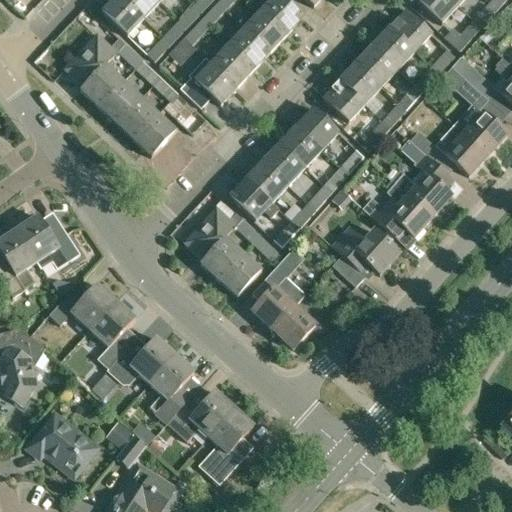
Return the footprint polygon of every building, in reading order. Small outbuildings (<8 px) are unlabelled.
[(144,23),(119,0),(115,0),(101,16),(127,41),(144,23)] [(155,0),(119,0),(144,23),(161,5),(155,0)] [(208,0),(200,0),(196,5),(204,12),(212,3),(208,0)] [(217,6),(224,13),(236,0),(222,0),(220,3),(217,6)] [(281,0),(273,0),(260,14),(287,39),(304,21),(281,0)] [(323,0),(302,0),(313,10),(323,0)] [(458,10),(448,0),(418,0),(416,3),(441,28),(458,10)] [(448,0),(458,10),(467,0),(448,0)] [(493,0),(489,6),(497,14),(509,0),(493,0)] [(200,23),(200,24),(208,31),(224,13),(217,6),(214,8),(211,12),(209,14),(200,23)] [(497,14),(489,6),(473,24),(481,31),(497,14)] [(511,13),(507,9),(499,18),(503,22),(498,27),(508,35),(511,31),(511,13)] [(190,11),(179,23),(187,30),(196,21),(198,18),(190,11)] [(103,27),(88,14),(80,23),(94,37),(103,27)] [(287,39),(260,14),(244,32),(270,57),(287,39)] [(389,32),(415,57),(432,39),(406,14),(389,32)] [(179,23),(163,40),(170,47),(171,47),(179,38),(182,36),(185,33),(187,30),(179,23)] [(192,32),(189,35),(197,42),(208,31),(200,24),(192,32)] [(481,31),(473,24),(460,37),(453,30),(444,40),(460,55),(481,31)] [(270,57),(244,32),(227,49),(253,74),(270,57)] [(389,32),(373,50),(398,74),(415,57),(389,32)] [(117,56),(125,47),(119,41),(110,50),(97,37),(64,72),(83,90),(105,68),(117,56)] [(163,40),(158,46),(165,53),(168,50),(170,47),(163,40)] [(183,41),(176,50),(183,57),(191,49),(183,41)] [(125,47),(117,56),(135,72),(143,64),(125,48),(125,47)] [(155,49),(147,58),(154,65),(163,56),(155,49)] [(227,49),(210,67),(237,92),(253,74),(227,49)] [(373,50),(356,67),(382,92),(398,74),(373,50)] [(447,52),(430,71),(438,79),(455,60),(447,52)] [(511,69),(510,67),(502,61),(495,69),(501,74),(501,79),(509,86),(499,96),(511,107),(511,69)] [(465,83),(489,105),(498,95),(473,73),(473,74),(460,62),(451,71),(465,82),(465,83)] [(220,110),(237,92),(210,67),(194,84),(191,81),(180,94),(200,113),(211,101),(220,110)] [(382,92),(356,67),(340,84),(366,109),(382,92)] [(105,68),(83,90),(80,93),(98,110),(123,85),(105,68)] [(430,71),(414,89),(422,96),(438,79),(430,71)] [(151,72),(144,80),(153,88),(160,81),(151,72)] [(489,105),(465,83),(464,84),(451,72),(443,81),(480,114),(489,105)] [(366,109),(340,84),(323,102),(349,127),(366,109)] [(140,101),(123,85),(98,110),(116,127),(140,101)] [(165,86),(158,93),(170,104),(177,97),(165,86)] [(422,96),(414,89),(398,106),(406,114),(422,96)] [(170,104),(163,111),(173,120),(192,138),(205,124),(195,114),(186,105),(183,102),(180,100),(178,97),(177,97),(170,104)] [(140,101),(116,127),(133,144),(158,118),(140,101)] [(398,106),(382,124),(390,132),(406,114),(398,106)] [(312,112),(296,130),(322,155),(339,137),(312,112)] [(464,137),(488,159),(506,138),(482,116),(464,137)] [(176,135),(158,118),(133,144),(151,161),(176,135)] [(377,146),(390,132),(382,124),(360,148),(368,155),(377,146)] [(322,155),(296,130),(279,148),(306,173),(322,155)] [(434,166),(434,165),(443,156),(421,134),(411,144),(422,155),(434,166)] [(488,159),(464,137),(445,158),(469,180),(488,159)] [(306,173),(279,148),(263,165),(289,190),(306,173)] [(355,153),(339,171),(347,179),(363,161),(355,153)] [(434,166),(422,155),(412,166),(420,174),(411,184),(404,177),(401,179),(395,174),(388,181),(391,184),(432,221),(451,199),(439,189),(449,179),(434,165),(434,166)] [(263,165),(246,183),(273,207),(289,190),(263,165)] [(347,179),(339,171),(323,189),(331,197),(347,179)] [(279,214),(273,207),(246,183),(229,201),(256,225),(265,216),(272,222),(279,214)] [(432,221),(391,184),(385,190),(388,194),(386,196),(399,208),(390,219),(380,210),(371,220),(395,243),(404,234),(413,242),(432,221)] [(331,197),(323,189),(307,206),(315,214),(331,197)] [(332,204),(340,211),(350,200),(342,193),(332,204)] [(307,206),(290,224),(299,232),(315,214),(307,206)] [(235,232),(243,223),(236,217),(230,224),(216,212),(184,247),(204,265),(225,242),(235,232)] [(17,233),(37,264),(41,270),(52,262),(54,266),(58,272),(80,257),(64,232),(52,240),(39,219),(17,233)] [(243,223),(235,232),(252,248),(260,239),(243,223)] [(299,232),(290,224),(274,242),(283,250),(299,232)] [(399,257),(379,239),(374,234),(364,245),(349,232),(332,250),(342,259),(360,275),(368,268),(380,279),(399,257)] [(37,264),(17,233),(0,243),(0,253),(9,268),(0,273),(0,279),(13,300),(36,286),(26,271),(37,264)] [(278,256),(260,239),(252,248),(270,264),(278,256)] [(225,242),(204,265),(201,268),(219,284),(243,258),(225,242)] [(294,311),(295,311),(304,301),(285,283),(300,267),(290,257),(253,297),(262,305),(252,315),(273,334),(294,311)] [(262,275),(243,258),(219,284),(238,301),(262,275)] [(342,259),(333,269),(356,290),(365,280),(360,275),(342,259)] [(90,333),(115,305),(96,288),(80,306),(69,296),(49,318),(60,328),(71,316),(90,333)] [(115,305),(90,333),(109,350),(98,362),(108,372),(128,350),(117,341),(134,322),(115,305)] [(294,311),(273,334),(293,354),(315,330),(295,311),(294,311)] [(32,372),(43,354),(24,342),(28,338),(19,330),(0,335),(0,352),(5,349),(9,352),(0,365),(0,393),(22,407),(35,387),(32,372)] [(128,350),(108,372),(107,373),(123,387),(129,386),(138,377),(149,387),(174,359),(155,341),(138,360),(128,350)] [(194,376),(174,359),(149,387),(161,397),(152,407),(152,414),(167,427),(187,404),(177,395),(194,376)] [(198,414),(187,404),(167,427),(187,445),(199,432),(209,440),(234,412),(215,395),(198,414)] [(234,412),(209,440),(218,449),(211,458),(213,460),(205,469),(211,474),(207,479),(219,489),(239,468),(228,458),(253,429),(234,412)] [(73,480),(97,451),(54,416),(26,450),(39,460),(45,452),(55,460),(53,463),(73,480)] [(511,418),(502,428),(511,438),(511,418)] [(146,448),(135,440),(117,461),(128,470),(146,448)] [(147,511),(167,511),(178,495),(138,469),(110,511),(145,511),(146,511),(147,511)]
